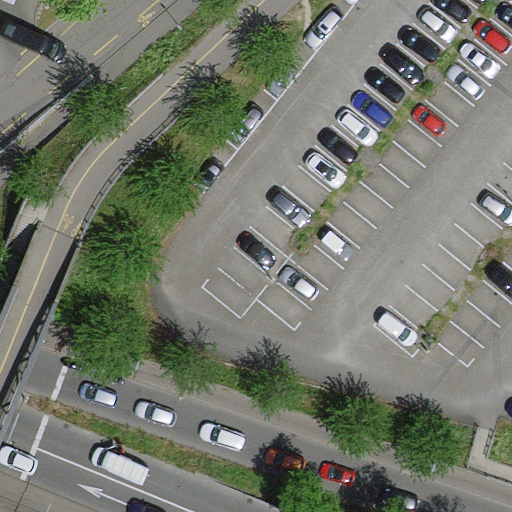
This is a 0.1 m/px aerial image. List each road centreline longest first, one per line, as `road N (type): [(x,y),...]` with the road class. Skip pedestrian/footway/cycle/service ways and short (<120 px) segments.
road 1 (primary): [(453,511),(64,376),(0,361)]
road 2 (primary): [(199,511),(0,432)]
road 3 (unclassified): [(133,0),(0,113)]
